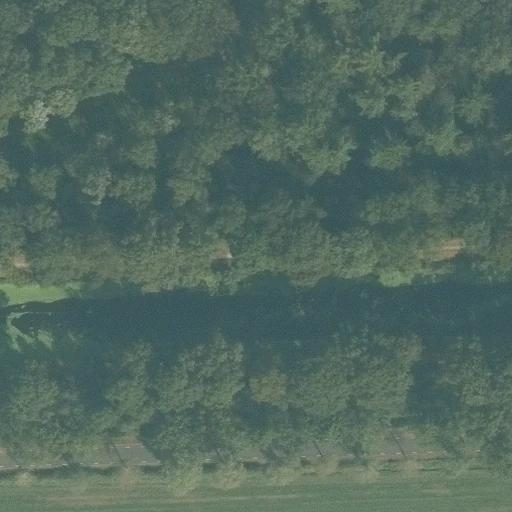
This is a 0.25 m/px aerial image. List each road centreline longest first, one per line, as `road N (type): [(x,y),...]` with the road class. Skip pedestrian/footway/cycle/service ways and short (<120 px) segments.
road 1 (track): [(0,190),(511,160)]
road 2 (unclassified): [(0,461),(511,442)]
